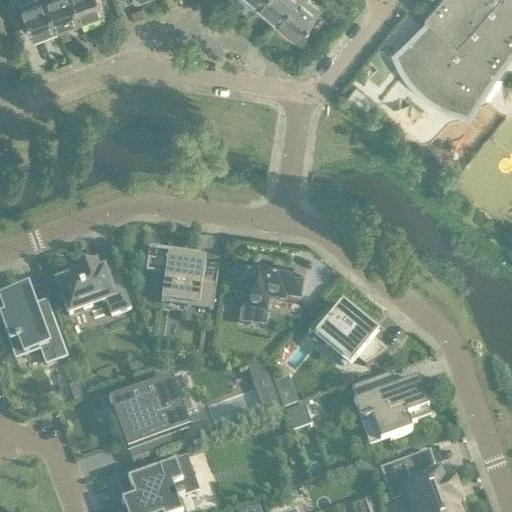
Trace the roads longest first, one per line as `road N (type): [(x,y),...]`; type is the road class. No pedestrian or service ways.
road 1 (residential): [(281,217),(326,237),(451,338),(511,511)]
road 2 (residential): [(0,111),(133,65),(304,95)]
road 3 (residential): [(0,256),(139,204),(281,217)]
road 4 (residential): [(76,511),(47,432),(0,449)]
road 5 (residential): [(388,3),(304,95)]
road 6 (residential): [(281,217),(304,95)]
